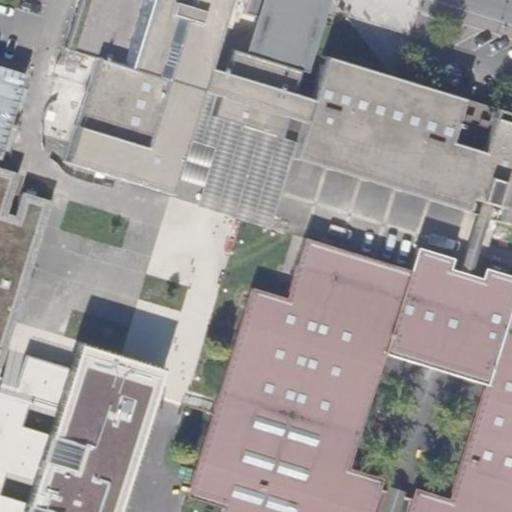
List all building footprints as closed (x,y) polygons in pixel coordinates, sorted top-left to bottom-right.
[(490,117),(493,107),(461,98),(458,107),(319,64),(316,75),(308,97),(291,93),(298,70),(256,57),(230,49),(223,72),(209,66),(215,45),(228,0),(89,0),(74,51),(94,57),(62,160),(133,183),(144,148),(179,158),(194,112),(199,90),(215,94),(208,115),(240,125),(247,105),(284,116),(302,121),(296,142),(291,156),(465,209),(468,197),(480,201),(490,204),(500,207),(497,219),(511,223),(511,113),(508,112),(505,121),(490,117)] [(298,70),(304,72),(310,51),(321,17),(272,2),(256,57),(298,70)] [(458,107),(461,98),(394,77),(322,55),(319,64),(458,107)] [(0,63),(0,154),(6,156),(27,69),(0,63)] [(271,226),(291,156),(296,142),(278,136),(240,125),(208,115),(215,94),(199,90),(194,112),(179,158),(174,178),(201,186),(196,203),(241,217),(271,226)] [(278,136),(284,116),(247,105),(240,125),(278,136)] [(168,193),(174,178),(179,158),(144,148),(133,183),(168,193)] [(15,174),(0,169),(0,356),(49,201),(23,193),(16,218),(2,213),(15,174)] [(511,511),(511,299),(511,300),(511,299),(511,275),(482,267),(479,277),(470,274),(459,271),(448,268),(451,258),(415,246),(408,269),(303,237),(285,296),(250,286),(186,495),(220,506),(218,511),(511,511)] [(123,511),(167,371),(81,345),(74,368),(11,349),(0,383),(0,511),(123,511)]
